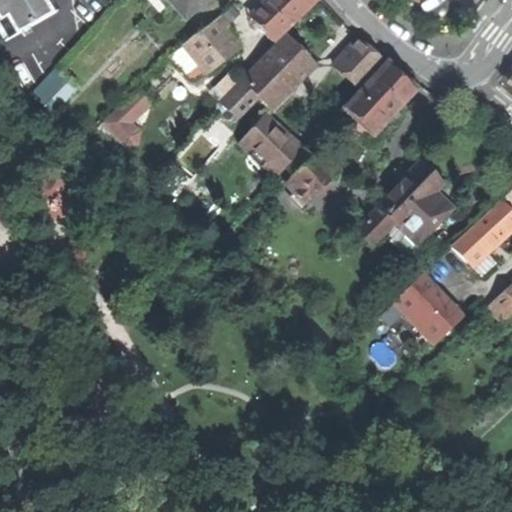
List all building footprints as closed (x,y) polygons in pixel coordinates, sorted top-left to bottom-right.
[(0,0),(0,32),(5,42),(52,14),(45,0),(44,0),(0,0)] [(172,6),(166,0),(146,0),(146,1),(160,17),(172,6)] [(166,0),(172,6),(184,19),(205,0),(166,0)] [(266,0),(250,16),(255,21),(276,0),(266,0)] [(276,0),(255,21),(275,43),(318,0),(276,0)] [(215,21),(219,26),(224,23),(220,17),(215,21)] [(226,35),(219,26),(215,21),(183,47),(207,76),(239,50),(226,35)] [(227,26),(224,23),(219,26),(226,35),(231,31),(227,26)] [(259,98),(271,110),(316,64),(306,54),(289,37),(271,56),(268,53),(262,58),(265,62),(224,103),(235,115),(244,112),(259,98)] [(209,79),(207,76),(183,47),(169,60),(190,85),(194,85),(198,88),(209,79)] [(396,112),(416,90),(402,76),(389,65),(347,109),(375,134),(392,116),(398,121),(401,117),(396,112)] [(511,67),(502,80),(511,88),(511,67)] [(56,69),(32,94),(51,112),(75,87),(56,69)] [(131,124),(151,106),(139,93),(105,123),(125,146),(139,134),(131,124)] [(264,117),(252,129),(264,140),(276,127),(264,117)] [(277,175),(301,149),(276,127),(264,140),(252,129),(240,142),(277,175)] [(307,205),(337,178),(318,156),(317,156),(311,150),(287,172),(292,179),(287,184),(307,205)] [(415,246),(456,204),(436,184),(418,167),(354,234),(370,249),(392,225),(397,229),(399,230),(415,246)] [(451,248),(468,265),(483,251),(485,253),(493,246),(511,228),(511,213),(501,202),(477,224),(451,248)] [(434,346),(460,319),(447,306),(419,278),(392,303),(434,346)] [(507,319),(511,313),(511,284),(492,303),(507,319)]
